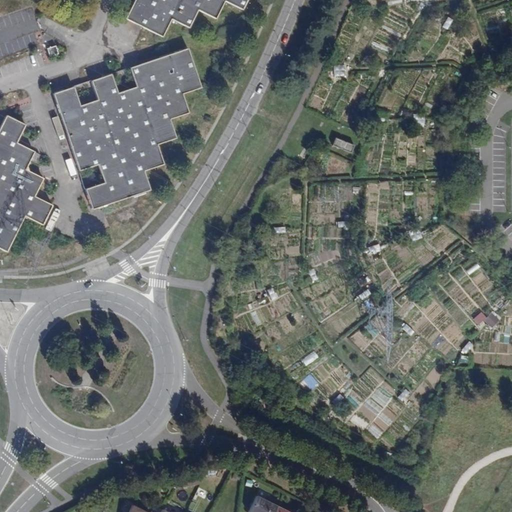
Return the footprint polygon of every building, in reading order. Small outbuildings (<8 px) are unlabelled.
[(134,0),(125,19),(161,37),(170,19),(187,27),(196,9),(213,18),(222,1),(239,9),(242,0),(134,0)] [(54,93),(79,168),(97,162),(102,180),(85,186),(91,206),(144,189),(138,171),(159,164),(153,144),(171,138),(166,119),(185,113),(179,95),(198,89),(186,51),(129,69),(134,88),(116,94),(110,75),(91,81),(98,100),(78,106),(73,87),(54,93)] [(331,65),(331,76),(343,76),(343,64),(331,65)] [(422,124),(422,114),(412,114),(412,124),(422,124)] [(0,137),(0,247),(9,252),(27,216),(45,225),(54,207),(36,198),(45,181),(27,173),(32,164),(40,168),(44,159),(19,147),(28,129),(9,120),(0,137)] [(334,141),(332,148),(351,155),(353,148),(334,141)] [(406,230),(409,241),(420,239),(417,227),(406,230)] [(367,254),(378,251),(376,244),(365,247),(367,254)] [(387,296),(398,287),(388,273),(377,282),(387,296)] [(458,285),(465,293),(474,286),(468,278),(458,285)] [(456,305),(467,300),(462,290),(452,295),(456,305)] [(479,312),(471,319),(476,325),(484,318),(479,312)] [(491,327),(497,320),(489,313),(482,320),(491,327)] [(408,336),(412,331),(404,324),(400,329),(408,336)] [(273,511),(277,506),(256,496),(248,511),(273,511)]
